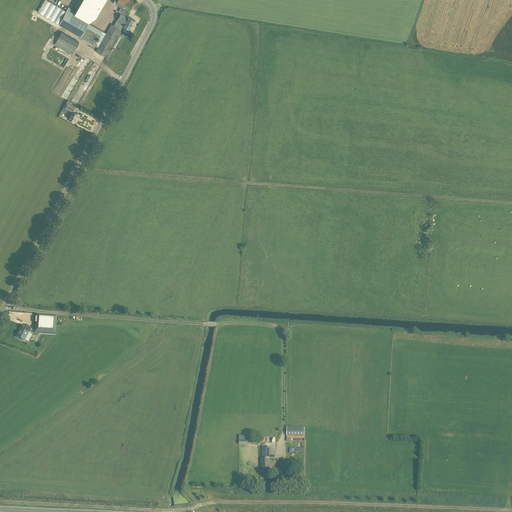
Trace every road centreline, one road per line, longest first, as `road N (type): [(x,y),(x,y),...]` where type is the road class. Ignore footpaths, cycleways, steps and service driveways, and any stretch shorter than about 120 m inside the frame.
road 1 (track): [(0,502),(511,510)]
road 2 (track): [(5,304),(274,326),(283,341),(279,447)]
road 3 (tertiary): [(0,314),(150,26),(146,0)]
